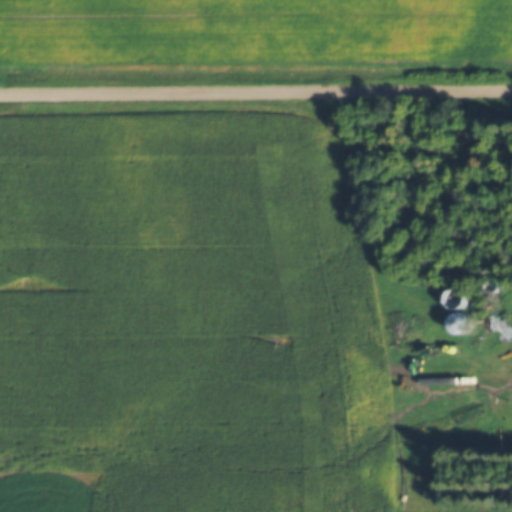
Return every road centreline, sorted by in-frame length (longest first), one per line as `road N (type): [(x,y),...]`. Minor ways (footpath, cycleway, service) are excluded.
road 1 (residential): [(0,90),(511,88)]
road 2 (track): [(386,511),(374,317),(348,188),(341,88)]
